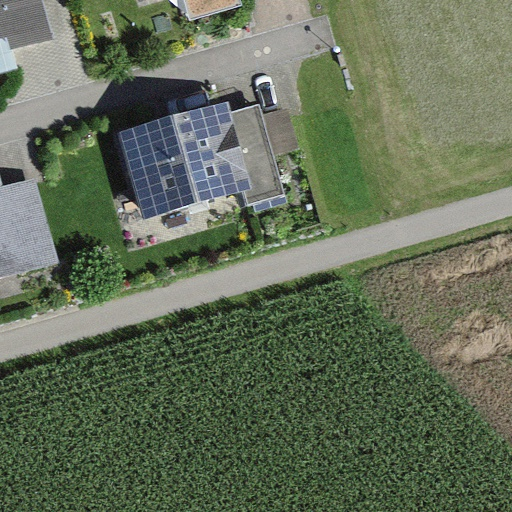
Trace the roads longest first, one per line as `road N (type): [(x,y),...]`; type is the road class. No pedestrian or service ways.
road 1 (unclassified): [(511,204),(0,349)]
road 2 (residential): [(0,127),(315,37)]
